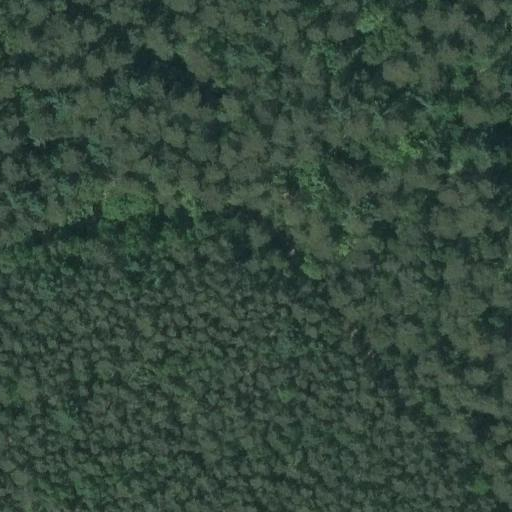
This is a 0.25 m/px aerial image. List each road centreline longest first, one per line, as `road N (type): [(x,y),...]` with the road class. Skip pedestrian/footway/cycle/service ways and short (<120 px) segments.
road 1 (track): [(126,211),(211,200),(263,218),(492,511)]
road 2 (track): [(126,211),(0,243)]
